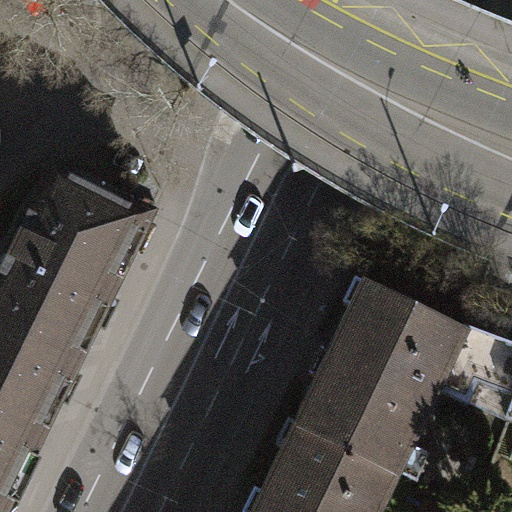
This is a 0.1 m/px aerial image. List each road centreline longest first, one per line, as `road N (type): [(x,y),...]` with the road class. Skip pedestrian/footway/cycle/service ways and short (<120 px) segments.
road 1 (primary): [(160,511),(411,0)]
road 2 (tertiary): [(168,0),(305,96),(467,181),(511,195)]
road 3 (primary): [(248,176),(82,511)]
road 4 (residential): [(248,176),(74,89),(6,0)]
road 5 (tertiary): [(511,117),(400,69),(283,0)]
road 6 (primary): [(335,0),(248,176)]
